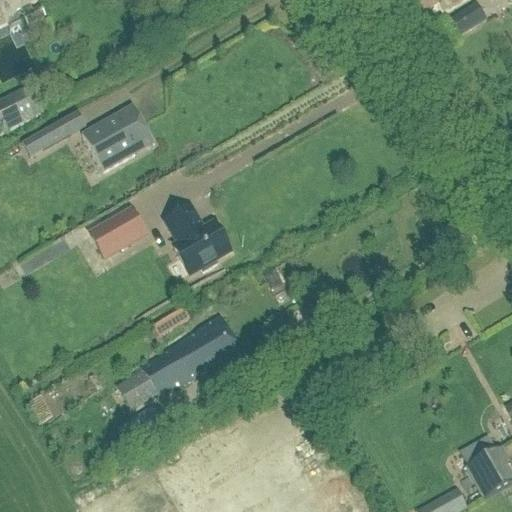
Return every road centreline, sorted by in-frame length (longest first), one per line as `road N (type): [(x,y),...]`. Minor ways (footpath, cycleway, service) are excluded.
road 1 (tertiary): [(511,239),(323,0)]
road 2 (track): [(502,227),(304,344)]
road 3 (track): [(102,108),(294,0)]
